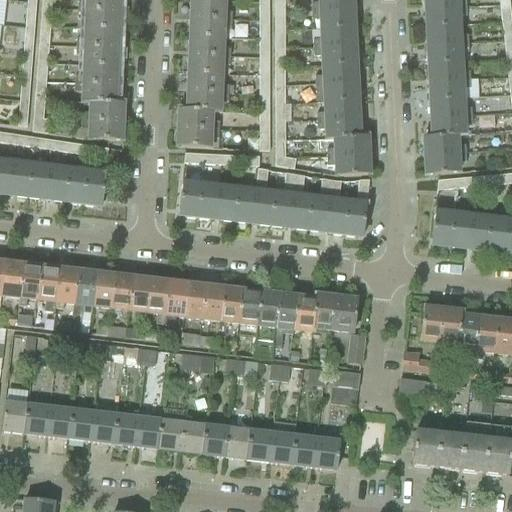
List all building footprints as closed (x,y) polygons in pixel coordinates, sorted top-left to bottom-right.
[(41,0),(40,11),(50,11),(51,0),(41,0)] [(75,5),(75,12),(117,14),(117,0),(84,0),(85,5),(75,5)] [(272,0),(273,16),(284,15),(283,0),(272,0)] [(310,6),(310,14),(351,12),(350,0),(317,0),(318,6),(310,6)] [(454,0),(422,0),(423,12),(464,10),(464,1),(455,2),(454,0)] [(496,0),(498,9),(509,8),(508,0),(496,0)] [(190,2),(189,21),(230,22),(230,15),(222,14),(222,4),(190,2)] [(268,6),(257,5),(257,24),(268,24),(268,6)] [(26,6),(24,31),(33,32),(35,7),(26,6)] [(498,9),(500,27),(511,26),(509,8),(498,9)] [(464,10),(423,12),(424,31),(456,29),(456,18),(465,18),(464,10)] [(40,11),(39,29),(49,30),(50,11),(40,11)] [(84,22),(84,31),(116,33),(117,14),(75,12),(75,21),(84,22)] [(319,22),(319,32),(352,31),(351,12),(310,14),(310,23),(319,22)] [(273,16),(273,34),(284,34),(284,15),(273,16)] [(189,21),(188,39),(221,40),(221,31),(230,31),(230,22),(189,21)] [(268,24),(257,24),(257,42),(268,42),(268,24)] [(500,27),(502,45),(511,44),(511,35),(511,26),(500,27)] [(39,29),(38,48),(47,48),(49,30),(39,29)] [(456,29),(424,31),(425,49),(467,47),(466,38),(457,39),(456,29)] [(24,31),(22,56),(31,57),(33,32),(24,31)] [(74,41),(74,49),(115,51),(116,33),(84,31),(83,41),(74,41)] [(312,43),(312,51),(353,49),(352,31),(319,32),(320,43),(312,43)] [(273,34),(273,53),(284,52),(284,34),(273,34)] [(188,39),(187,57),(229,59),(229,51),(220,51),(221,40),(188,39)] [(268,42),(257,42),(258,60),(268,61),(268,42)] [(511,44),(502,45),(504,64),(511,63),(511,44)] [(467,47),(425,49),(426,67),(458,66),(458,64),(472,64),(471,55),(467,55),(467,47)] [(38,48),(36,66),(46,66),(47,48),(38,48)] [(83,58),(82,68),(115,69),(115,51),(74,49),(73,58),(83,58)] [(320,59),(321,69),(353,67),(353,49),(312,51),(312,59),(320,59)] [(273,53),(273,71),(284,71),(284,52),(273,53)] [(22,56),(20,80),(29,81),(31,57),(22,56)] [(187,57),(187,76),(219,77),(219,68),(228,69),(229,59),(187,57)] [(268,61),(258,60),(258,79),(268,79),(268,61)] [(36,66),(35,84),(45,85),(46,66),(36,66)] [(458,66),(426,67),(427,86),(468,84),(468,74),(458,75),(458,66)] [(313,80),(314,88),(354,86),(353,67),(321,69),(321,80),(313,80)] [(72,79),(72,86),(114,88),(115,69),(82,68),(82,80),(72,79)] [(273,71),(273,90),(284,89),(284,71),(273,71)] [(187,76),(186,94),(227,96),(227,89),(219,89),(219,77),(187,76)] [(268,79),(258,79),(258,97),(268,98),(268,79)] [(20,80),(18,105),(27,106),(29,81),(20,80)] [(35,84),(33,103),(43,103),(45,85),(35,84)] [(468,84),(427,86),(427,97),(428,104),(460,102),(459,91),(469,91),(468,84)] [(81,105),(89,105),(121,107),(121,106),(113,106),(114,88),(72,86),(72,94),(81,94),(81,105)] [(322,95),(323,106),(355,104),(354,86),(314,88),(314,96),(322,95)] [(273,90),(273,108),(284,108),(284,89),(273,90)] [(177,112),(209,114),(217,114),(218,104),(226,104),(227,96),(186,94),(185,112),(177,112)] [(268,98),(258,97),(258,116),(268,116),(268,98)] [(460,102),(428,104),(428,122),(470,120),(470,111),(460,111),(460,102)] [(33,103),(32,121),(42,122),(43,103),(33,103)] [(323,116),(315,116),(316,124),(325,124),(356,123),(355,104),(324,106),(323,106),(323,116)] [(18,105),(16,129),(25,129),(27,106),(18,105)] [(80,116),(80,123),(120,125),(121,107),(89,105),(88,116),(80,116)] [(284,108),(273,108),(273,127),(284,126),(284,124),(288,124),(288,107),(284,108)] [(177,112),(176,131),(217,132),(217,124),(209,123),(209,114),(177,112)] [(268,116),(258,116),(258,134),(268,135),(268,116)] [(428,122),(429,141),(455,140),(463,139),(462,129),(471,129),(470,120),(428,122)] [(32,121),(31,134),(46,136),(47,125),(48,122),(42,122),(32,121)] [(120,125),(80,123),(79,132),(87,133),(87,143),(120,144),(120,125)] [(325,124),(316,124),(316,133),(325,132),(325,142),(333,142),(365,141),(365,140),(357,140),(356,123),(325,124)] [(273,127),(273,145),(284,144),(284,126),(273,127)] [(217,132),(176,131),(175,150),(208,151),(208,140),(216,141),(217,132)] [(268,135),(258,134),(258,154),(268,154),(268,135)] [(0,144),(14,147),(15,137),(0,135),(0,144)] [(14,147),(32,150),(33,140),(15,137),(14,147)] [(32,150),(51,153),(52,143),(33,140),(32,150)] [(422,141),(423,159),(464,157),(464,149),(455,149),(455,140),(429,141),(422,141)] [(326,152),(326,161),(366,159),(365,141),(333,142),(333,152),(326,152)] [(51,153),(69,155),(70,146),(52,143),(51,153)] [(284,144),(273,145),(273,163),(278,163),(281,163),(284,162),(284,160),(284,144)] [(69,155),(87,158),(88,149),(70,146),(69,155)] [(88,149),(87,158),(105,161),(107,151),(88,149)] [(182,166),(202,166),(202,157),(182,156),(182,166)] [(202,166),(220,167),(221,158),(202,157),(202,166)] [(464,157),(423,159),(424,178),(456,177),(456,166),(465,165),(464,157)] [(220,167),(239,168),(239,158),(221,158),(220,167)] [(239,158),(239,168),(256,169),(257,159),(239,158)] [(366,159),(326,161),(326,169),(334,169),(335,179),(367,178),(366,159)] [(278,163),(273,163),(273,168),(293,171),(294,162),(284,160),(284,162),(281,163),(278,163)] [(0,196),(8,198),(12,166),(0,164),(0,196)] [(8,198),(26,200),(30,168),(12,166),(8,198)] [(26,200),(45,202),(49,170),(30,168),(26,200)] [(45,202),(63,204),(67,172),(49,170),(45,202)] [(70,206),(81,208),(85,174),(67,172),(63,204),(69,205),(70,206)] [(254,194),(251,226),(269,229),(273,196),(264,195),(264,190),(266,173),(257,172),(254,194)] [(85,174),(81,208),(94,209),(94,208),(100,209),(104,176),(85,174)] [(511,185),(511,176),(494,178),(493,189),(511,187),(511,185)] [(273,196),(269,229),(287,231),(291,198),(293,178),(284,177),(282,190),(281,197),(273,196)] [(291,198),(287,231),(305,233),(309,200),(300,199),(301,192),(303,180),(293,178),(291,198)] [(494,178),(475,179),(474,190),(493,189),(494,178)] [(475,179),(456,181),(455,191),(474,190),(475,179)] [(455,191),(456,181),(436,182),(435,193),(455,191)] [(309,200),(305,233),(324,235),(328,203),(330,185),(330,184),(320,183),(318,199),(318,201),(309,200)] [(346,205),(342,238),(354,240),(355,238),(361,239),(368,183),(357,184),(355,206),(346,205)] [(328,203),(324,235),(329,236),(330,237),(342,238),(346,205),(337,204),(338,198),(339,185),(330,184),(330,185),(328,203)] [(184,220),(195,222),(199,187),(181,185),(177,218),(183,219),(184,220)] [(208,221),(214,222),(218,190),(199,187),(195,222),(207,223),(208,221)] [(214,222),(232,224),(236,192),(218,190),(214,222)] [(232,224),(251,226),(254,194),(236,192),(232,224)] [(429,247),(448,249),(452,217),(433,214),(429,247)] [(448,249),(467,251),(471,219),(452,217),(448,249)] [(467,251),(485,253),(489,221),(471,219),(467,251)] [(485,253),(503,256),(507,223),(489,221),(485,253)] [(511,223),(507,223),(503,256),(511,256),(511,223)] [(0,293),(0,298),(17,301),(21,268),(3,266),(0,293)] [(17,301),(16,308),(24,309),(25,302),(35,303),(39,270),(21,268),(17,301)] [(59,273),(54,311),(62,312),(62,306),(72,307),(76,271),(66,269),(64,273),(59,273)] [(39,270),(35,303),(44,304),(42,314),(53,315),(54,311),(59,273),(39,270)] [(76,271),(72,307),(82,308),(81,315),(90,316),(91,309),(95,277),(90,276),(89,272),(76,271)] [(91,309),(109,312),(113,279),(95,277),(91,309)] [(109,312),(127,314),(131,281),(113,279),(109,312)] [(127,314),(146,316),(150,283),(131,281),(127,314)] [(163,327),(164,318),(168,285),(150,283),(146,316),(156,317),(155,326),(163,327)] [(163,327),(163,329),(172,330),(173,330),(173,328),(174,319),(182,320),(186,287),(185,287),(185,286),(174,285),(174,286),(173,286),(168,285),(164,318),(163,327)] [(186,287),(182,320),(200,322),(204,290),(199,289),(198,289),(198,288),(187,286),(187,287),(186,287)] [(200,322),(219,324),(223,292),(204,290),(200,322)] [(219,324),(237,327),(241,294),(223,292),(219,324)] [(237,327),(256,329),(259,296),(241,294),(237,327)] [(256,329),(254,347),(273,349),(278,298),(259,296),(256,329)] [(278,298),(273,349),(279,350),(280,336),(292,337),(292,333),(296,300),(278,298)] [(311,331),(330,333),(333,301),(314,298),(313,302),(311,331)] [(310,335),(311,331),(313,302),(296,300),(292,333),(310,335)] [(333,301),(330,333),(351,335),(355,303),(333,301)] [(418,343),(438,345),(442,312),(422,310),(418,343)] [(446,346),(455,347),(459,319),(460,315),(442,312),(438,345),(437,356),(444,357),(446,346)] [(90,316),(81,315),(79,336),(88,337),(90,316)] [(8,318),(7,326),(14,327),(15,319),(8,318)] [(15,319),(14,327),(23,328),(24,320),(15,319)] [(465,359),(473,360),(477,321),(459,319),(455,347),(455,351),(465,352),(465,359)] [(481,354),(492,355),(496,323),(477,321),(473,360),(481,361),(481,354)] [(44,322),(43,331),(51,332),(52,323),(44,322)] [(492,355),(510,358),(511,340),(511,324),(496,323),(492,355)] [(57,324),(56,333),(69,334),(70,325),(57,324)] [(95,328),(94,337),(106,338),(107,329),(95,328)] [(107,329),(106,338),(125,340),(126,331),(107,329)] [(126,331),(125,340),(143,343),(144,335),(144,333),(126,331)] [(144,335),(143,343),(161,345),(162,337),(144,335)] [(179,345),(178,347),(197,349),(198,339),(199,338),(180,336),(179,345)] [(25,339),(22,363),(31,365),(32,354),(34,340),(25,339)] [(45,355),(55,356),(57,340),(47,339),(45,355)] [(198,339),(197,349),(215,351),(216,341),(198,339)] [(346,366),(359,368),(363,341),(349,339),(346,366)] [(57,340),(55,356),(64,357),(65,340),(57,340)] [(223,344),(222,351),(233,353),(234,345),(223,344)] [(91,346),(90,361),(99,362),(101,348),(91,346)] [(101,348),(99,362),(121,365),(123,350),(101,348)] [(123,350),(121,365),(133,366),(135,352),(123,350)] [(320,351),(318,364),(326,365),(328,352),(320,351)] [(135,352),(133,366),(144,368),(145,353),(135,352)] [(145,353),(144,368),(153,369),(155,354),(145,353)] [(290,354),(289,364),(297,365),(298,355),(290,354)] [(400,372),(434,377),(435,365),(416,363),(417,357),(403,355),(400,372)] [(180,357),(178,372),(188,373),(190,358),(180,357)] [(190,358),(188,373),(197,374),(199,359),(190,358)] [(212,361),(199,359),(197,374),(210,376),(212,361)] [(224,361),(223,377),(233,378),(234,362),(224,361)] [(234,362),(233,378),(254,380),(256,366),(256,365),(234,362)] [(267,382),(277,383),(279,367),(268,366),(267,382)] [(279,367),(277,383),(285,384),(287,368),(279,367)] [(463,380),(470,381),(471,372),(464,371),(463,380)] [(307,372),(306,387),(324,390),(326,374),(307,372)] [(471,372),(470,381),(479,381),(480,372),(471,372)] [(333,375),(331,390),(356,394),(358,378),(333,375)] [(500,384),(508,385),(508,376),(501,375),(500,384)] [(398,383),(397,397),(423,400),(424,386),(398,383)] [(435,400),(443,401),(444,387),(436,386),(435,400)] [(444,387),(443,401),(452,402),(453,388),(444,387)] [(492,394),(492,397),(511,399),(511,391),(494,389),(493,389),(492,389),(492,390),(492,392),(492,394)] [(356,394),(331,390),(329,407),(353,409),(356,394)] [(482,392),(480,408),(490,409),(492,397),(492,394),(482,392)] [(93,415),(90,444),(112,447),(114,425),(115,419),(115,418),(117,407),(94,404),(93,415)] [(0,434),(23,436),(26,407),(3,405),(0,434)] [(23,436),(45,439),(48,410),(26,407),(23,436)] [(45,439),(67,442),(71,413),(48,410),(45,439)] [(67,442),(90,444),(93,415),(71,413),(67,442)] [(112,447),(134,449),(137,420),(115,418),(112,447)] [(134,449),(156,452),(160,423),(137,420),(134,449)] [(156,452),(179,455),(182,426),(160,423),(156,452)] [(179,455),(201,457),(204,428),(182,426),(179,455)] [(462,439),(458,474),(482,476),(486,442),(486,435),(487,432),(487,428),(464,426),(464,430),(462,439)] [(201,457),(223,460),(226,431),(204,428),(201,457)] [(486,442),(482,476),(507,479),(509,459),(510,448),(511,445),(511,433),(511,431),(487,428),(487,432),(486,435),(486,442)] [(223,460),(245,462),(249,433),(226,431),(223,460)] [(245,462),(268,465),(271,436),(249,433),(245,462)] [(410,468),(435,471),(439,437),(414,434),(410,468)] [(268,465),(290,467),(293,438),(271,436),(268,465)] [(435,471),(458,474),(462,439),(439,437),(435,471)] [(290,467),(312,470),(315,441),(293,438),(290,467)] [(315,441),(312,470),(335,473),(338,444),(315,441)] [(23,501),(21,511),(51,511),(52,504),(23,501)]
